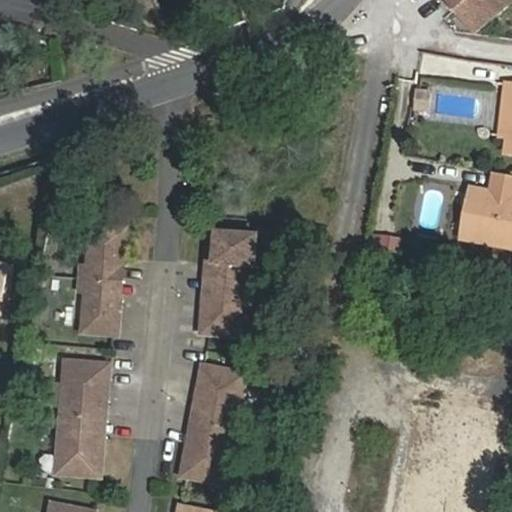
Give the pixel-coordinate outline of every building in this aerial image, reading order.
[(501,0),(442,0),(465,29),(501,0)] [(511,82),(502,81),(495,133),(504,134),(511,82)] [(511,81),(511,82),(504,134),(501,150),(511,151),(511,81)] [(511,249),(511,199),(464,191),(455,240),(511,249)] [(68,271),(67,285),(100,287),(101,273),(109,273),(112,234),(76,231),(74,271),(68,271)] [(251,240),(211,237),(208,269),(211,269),(210,283),(219,284),(244,286),(245,272),(249,272),(251,240)] [(195,339),(239,343),(244,286),(219,284),(210,283),(209,298),(198,297),(195,339)] [(72,300),(69,340),(105,342),(107,302),(99,302),(100,287),(67,285),(66,300),(72,300)] [(96,370),(52,367),(49,425),(83,427),(83,413),(94,413),(96,370)] [(231,435),(242,379),(198,371),(190,412),(200,414),(198,429),(231,435)] [(402,511),(426,394),(420,393),(396,511),(402,511)] [(482,511),(503,409),(426,394),(402,511),(482,511)] [(488,511),(509,410),(503,409),(482,511),(488,511)] [(49,425),(46,482),(91,484),(93,442),(82,442),(83,427),(49,425)] [(220,490),(231,435),(198,429),(195,443),(184,441),(177,482),(220,490)]
